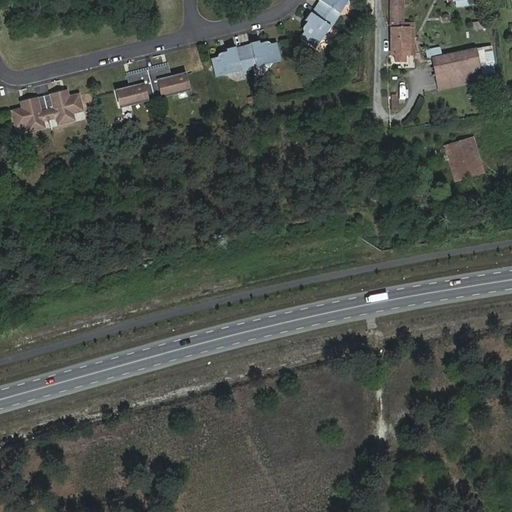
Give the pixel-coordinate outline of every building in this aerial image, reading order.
[(317,34),(337,6),(342,6),(341,1),(341,0),(311,0),(313,2),(306,13),(301,10),(296,18),(298,21),(297,32),(294,36),(310,47),(314,40),(319,40),(317,34)] [(405,0),(388,0),(390,60),(393,59),(403,59),(416,59),(415,52),(410,52),(410,30),(406,30),(406,26),(405,0)] [(414,30),(415,26),(406,26),(406,30),(410,30),(410,52),(415,52),(414,30)] [(207,59),(208,64),(257,54),(257,42),(252,41),(245,41),(243,47),(229,49),(228,46),(218,49),(219,52),(212,58),(207,59)] [(257,54),(208,64),(210,75),(217,73),(220,75),(224,71),(258,64),(263,67),(264,63),(272,60),(269,44),(265,44),(257,42),(257,54)] [(479,77),(479,79),(491,76),(485,50),(476,52),(475,51),(438,58),(437,51),(424,54),(425,61),(429,60),(435,86),(479,77)] [(161,68),(145,72),(150,92),(158,90),(159,97),(185,91),(181,76),(169,79),(164,80),(161,68)] [(145,72),(130,76),(133,88),(128,89),(116,92),(119,107),(145,100),(143,94),(150,92),(145,72)] [(479,77),(435,86),(436,93),(480,84),(479,77)] [(60,92),(42,96),(47,118),(54,116),(56,123),(71,119),(69,112),(80,110),(76,95),(66,97),(62,98),(60,92)] [(47,118),(42,96),(23,101),(25,107),(20,108),(11,110),(14,125),(25,123),(26,130),(42,126),(40,119),(47,118)] [(131,107),(122,107),(122,115),(131,114),(131,107)] [(470,133),(477,166),(481,165),(473,132),(470,133)] [(449,138),(456,171),(477,166),(470,133),(449,138)] [(453,172),(456,171),(449,138),(445,139),(453,172)] [(511,185),(500,188),(501,193),(499,193),(500,200),(510,198),(511,205),(511,204),(511,185)]
